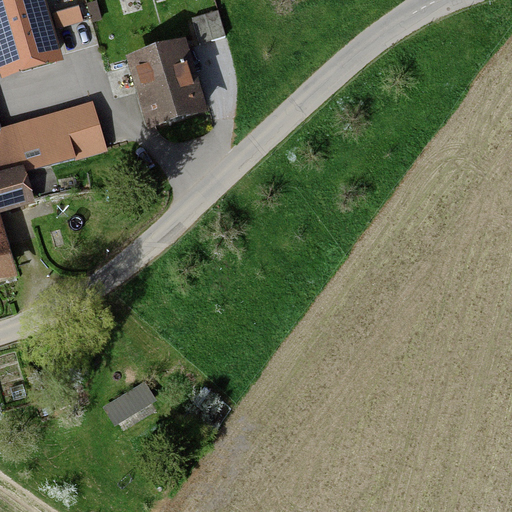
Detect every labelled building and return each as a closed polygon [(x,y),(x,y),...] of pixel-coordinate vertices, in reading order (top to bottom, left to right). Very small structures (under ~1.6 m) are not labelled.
[(39,0),(0,0),(22,67),(58,56),(39,0)] [(221,21),(192,28),(199,54),(227,47),(221,21)] [(184,55),(134,71),(152,129),(202,114),(184,55)] [(54,142),(61,163),(102,150),(92,117),(50,129),(54,142)] [(0,276),(12,273),(0,234),(0,216),(36,205),(26,173),(61,163),(54,142),(0,158),(0,165),(6,186),(0,188),(0,276)] [(142,386),(103,408),(113,426),(153,404),(142,386)]
